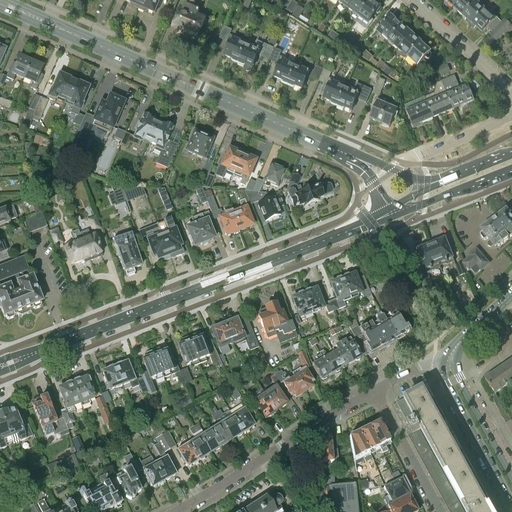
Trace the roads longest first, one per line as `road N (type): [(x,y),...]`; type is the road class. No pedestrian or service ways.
road 1 (tertiary): [(366,164),(0,3)]
road 2 (secondary): [(373,222),(30,356)]
road 3 (residential): [(175,511),(375,391)]
road 4 (tertiary): [(448,358),(446,384),(511,503)]
road 5 (residential): [(439,511),(375,391)]
road 6 (residential): [(511,91),(412,0)]
road 7 (tertiary): [(511,475),(448,358)]
road 8 (secondary): [(400,215),(511,168)]
